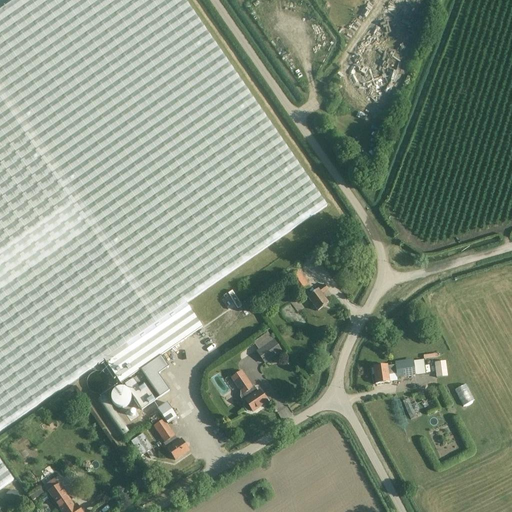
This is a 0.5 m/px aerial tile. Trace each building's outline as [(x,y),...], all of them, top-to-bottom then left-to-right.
[(182,0),(14,0),(0,10),(0,433),(104,361),(120,385),(141,371),(160,398),(169,391),(158,375),(168,368),(161,357),(203,328),(186,304),(326,207),(182,0)] [(366,154),(361,158),(357,152),(352,156),(368,177),(378,170),(366,154)] [(310,288),(299,271),(288,278),(300,295),(310,288)] [(308,297),(318,311),(328,304),(322,295),(328,290),(325,285),(318,290),(308,297)] [(256,352),(265,365),(283,352),(274,340),(273,340),(268,333),(261,338),(266,345),(256,352)] [(387,365),(373,368),(376,384),(389,382),(398,381),(397,378),(425,374),(423,360),(413,362),(413,361),(395,364),(395,365),(387,367),(387,365)] [(435,368),(436,378),(447,377),(446,368),(446,362),(434,363),(435,368)] [(241,392),(243,395),(253,389),(242,371),(231,377),(240,392),(241,392)] [(142,374),(125,386),(142,410),(156,400),(145,384),(139,388),(137,384),(145,379),(142,374)] [(254,388),(253,389),(243,395),(241,392),(240,392),(240,394),(245,402),(245,406),(246,408),(248,411),(252,412),(267,403),(259,391),(257,392),(254,388)] [(123,390),(122,389),(121,389),(120,389),(118,390),(116,391),(114,392),(113,393),(112,394),(112,395),(112,396),(111,397),(111,398),(111,399),(111,400),(111,401),(111,402),(111,403),(112,403),(112,404),(113,405),(114,406),(114,407),(115,408),(116,409),(117,409),(119,409),(120,410),(122,410),(123,410),(124,409),(126,408),(127,407),(128,407),(129,406),(130,405),(130,404),(131,403),(131,402),(131,400),(131,399),(131,398),(131,397),(131,396),(130,395),(130,394),(129,393),(128,393),(127,391),(126,391),(125,390),(123,390)] [(164,419),(150,429),(153,434),(157,431),(164,443),(167,449),(168,449),(176,460),(189,452),(181,440),(178,442),(175,437),(176,436),(168,425),(177,418),(167,403),(157,409),(164,419)] [(289,406),(278,411),(282,420),(293,415),(289,406)] [(407,424),(411,436),(430,429),(425,417),(407,424)] [(0,489),(14,480),(0,460),(0,489)] [(48,492),(62,511),(80,511),(76,505),(74,506),(59,484),(48,492)]
